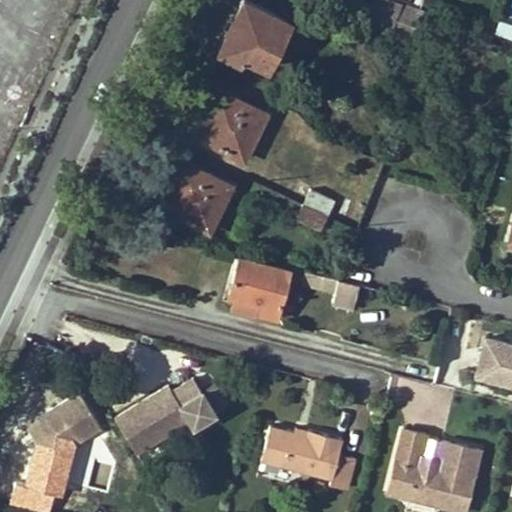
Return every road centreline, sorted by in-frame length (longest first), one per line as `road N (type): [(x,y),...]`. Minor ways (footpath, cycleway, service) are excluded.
road 1 (unknown): [(29,270),(420,381)]
road 2 (secondary): [(0,285),(134,0)]
road 3 (residential): [(432,272),(359,255),(386,193),(447,212)]
